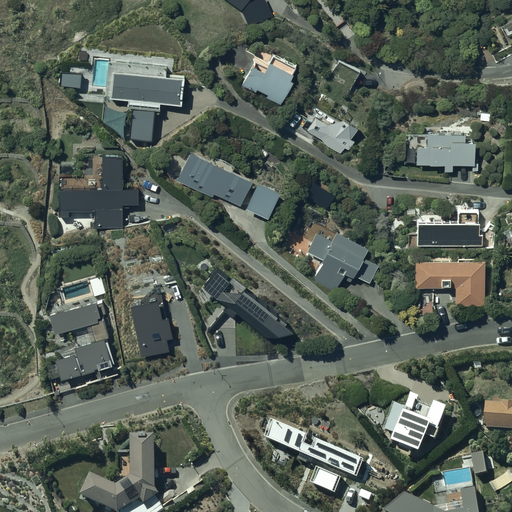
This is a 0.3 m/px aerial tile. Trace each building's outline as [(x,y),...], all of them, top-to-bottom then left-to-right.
[(226,0),(241,12),(252,31),(278,17),(270,0),(226,0)] [(180,105),(183,78),(163,76),(164,67),(109,61),(106,87),(105,99),(124,102),(124,107),(130,107),(127,138),(150,141),(154,111),(158,111),(159,103),(180,105)] [(268,61),(262,70),(250,64),(240,84),(279,104),(289,85),(290,81),(278,75),(281,69),(268,61)] [(79,73),(58,72),(57,85),(78,87),(79,73)] [(355,127),(312,104),(300,126),(315,135),(313,138),(327,146),(329,143),(342,151),(355,127)] [(450,164),(471,165),(471,140),(462,140),(462,131),(423,131),(423,144),(412,144),(412,162),(440,163),(441,169),(450,169),(450,164)] [(52,190),(54,210),(86,208),(88,231),(121,228),(120,201),(138,200),(137,178),(116,179),(114,147),(91,148),(94,188),(52,190)] [(173,177),(207,193),(209,190),(235,202),(246,178),(187,149),(187,150),(186,149),(173,177)] [(276,190),(255,181),(244,206),(265,216),(276,190)] [(416,223),(416,245),(482,246),(482,234),(478,234),(478,230),(478,211),(457,211),(457,223),(416,223)] [(365,282),(375,264),(360,256),(364,246),(331,230),(327,239),(311,231),(302,249),(318,257),(318,258),(318,259),(308,276),(330,289),(342,270),(365,282)] [(410,287),(450,287),(451,304),(481,303),(481,286),(480,257),(409,258),(410,287)] [(295,329),(215,265),(200,283),(262,332),(295,329)] [(49,349),(55,379),(114,366),(94,277),(33,290),(42,326),(70,320),(74,333),(64,336),(66,345),(49,349)] [(158,295),(128,300),(139,355),(169,349),(167,338),(173,336),(168,310),(161,311),(158,295)] [(449,407),(433,401),(430,407),(417,402),(418,398),(410,395),(405,409),(391,404),(381,430),(392,434),(389,443),(418,454),(424,437),(436,441),(449,407)] [(484,428),(511,429),(511,405),(486,404),(484,428)] [(366,459),(272,420),(264,439),(300,454),(297,460),(316,468),(309,485),(336,496),(345,475),(357,480),(366,459)] [(152,442),(123,444),(125,479),(118,483),(115,487),(85,476),(75,502),(101,511),(163,511),(165,511),(155,497),(152,442)] [(376,468),(373,475),(392,483),(395,476),(376,468)] [(479,511),(476,489),(460,492),(462,501),(437,506),(404,495),(383,511),(479,511)]
